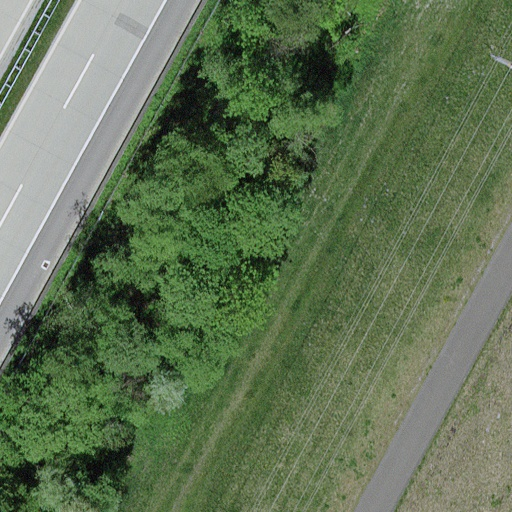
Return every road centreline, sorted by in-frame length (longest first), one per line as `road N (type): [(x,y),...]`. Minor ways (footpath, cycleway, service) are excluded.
road 1 (track): [(511,241),(364,511)]
road 2 (motorway): [(0,233),(125,0)]
